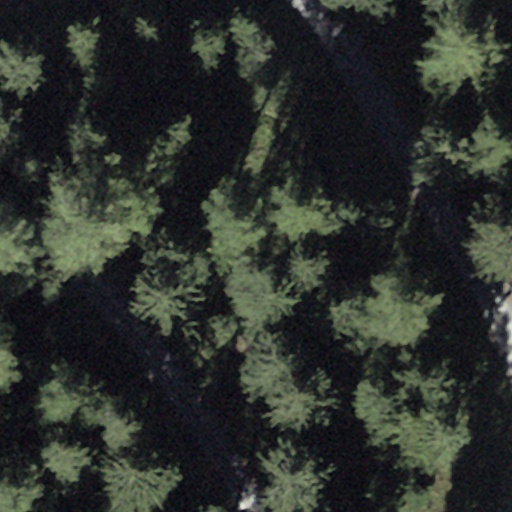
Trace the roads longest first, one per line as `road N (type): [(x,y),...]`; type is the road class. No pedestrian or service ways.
road 1 (track): [(267,511),(203,408),(142,330),(0,206)]
road 2 (track): [(315,0),(417,154),(511,337)]
